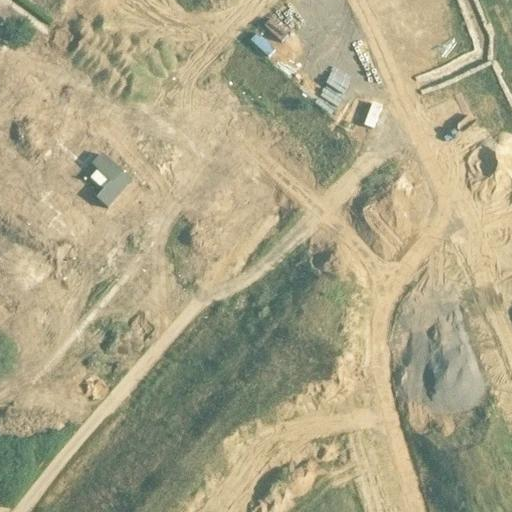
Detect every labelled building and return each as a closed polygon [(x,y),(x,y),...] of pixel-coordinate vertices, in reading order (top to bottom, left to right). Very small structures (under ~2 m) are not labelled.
[(111,35),(120,24),(86,0),(85,0),(78,10),(111,35)] [(272,59),(290,34),(270,19),(251,44),(272,59)] [(29,35),(10,62),(20,69),(39,42),(29,35)] [(160,78),(170,66),(137,41),(128,53),(160,78)] [(207,121),(221,105),(191,78),(177,93),(207,121)] [(30,95),(22,105),(34,115),(25,126),(36,136),(54,114),(30,95)] [(247,146),(278,178),(290,167),(259,134),(247,146)] [(126,158),(168,199),(201,165),(182,147),(160,169),(137,147),(126,158)] [(103,153),(92,165),(98,171),(90,180),(102,191),(95,198),(109,210),(134,181),(103,153)] [(82,230),(91,220),(57,189),(48,199),(82,230)] [(221,203),(226,208),(212,221),(227,238),(256,211),(236,189),(221,203)] [(134,240),(164,206),(150,194),(120,227),(134,240)] [(111,234),(80,267),(93,279),(124,247),(111,234)] [(49,265),(59,274),(69,263),(38,237),(15,263),(35,281),(49,265)] [(58,307),(74,285),(68,280),(51,302),(58,307)] [(151,332),(181,288),(169,280),(140,324),(151,332)] [(100,326),(88,339),(124,370),(136,357),(100,326)] [(82,403),(102,384),(92,374),(73,393),(82,403)] [(58,422),(67,410),(40,389),(31,400),(58,422)] [(0,453),(24,473),(33,461),(0,434),(0,453)]
